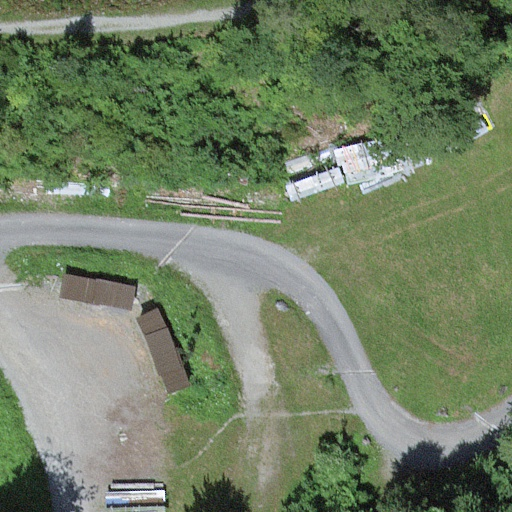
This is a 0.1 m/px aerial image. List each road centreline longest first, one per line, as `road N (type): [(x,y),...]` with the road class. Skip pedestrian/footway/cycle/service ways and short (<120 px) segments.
road 1 (track): [(0,235),(137,236),(258,259),(295,278),(390,425),(412,444),(447,449),(511,411)]
road 2 (track): [(259,500),(260,414),(235,254)]
road 3 (track): [(0,321),(49,405),(79,511)]
